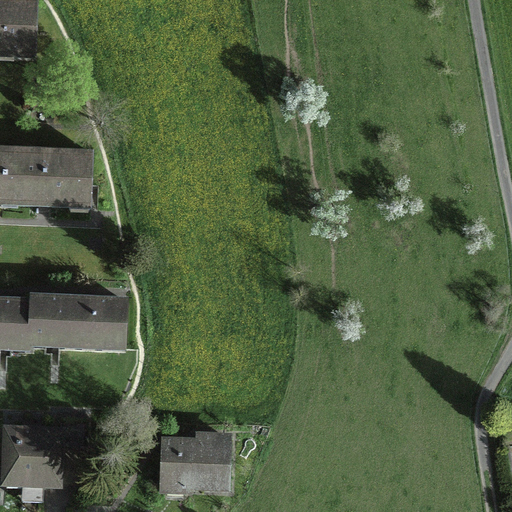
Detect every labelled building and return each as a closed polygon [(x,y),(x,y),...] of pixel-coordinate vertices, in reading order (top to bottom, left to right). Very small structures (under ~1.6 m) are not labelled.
[(37,1),(0,0),(0,56),(34,58),(37,1)] [(3,151),(1,205),(90,208),(92,155),(3,151)] [(0,301),(0,348),(29,349),(31,298),(30,298),(30,303),(0,301)] [(31,298),(29,349),(30,349),(30,344),(125,349),(127,302),(31,298)] [(43,503),(44,484),(58,485),(60,446),(83,447),(84,425),(61,424),(60,432),(7,430),(5,483),(22,483),(21,502),(43,503)] [(227,438),(199,437),(199,444),(165,443),(164,485),(225,487),(227,438)]
